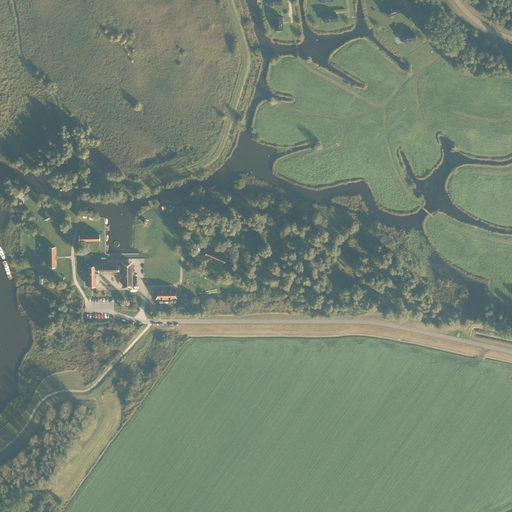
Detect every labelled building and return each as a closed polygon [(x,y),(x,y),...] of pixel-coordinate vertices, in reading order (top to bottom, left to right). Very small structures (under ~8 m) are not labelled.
[(400,12),(397,5),(386,10),(389,17),(400,12)] [(325,15),(325,22),(337,21),(337,14),(325,15)] [(416,40),(414,33),(402,35),(404,42),(416,40)] [(223,231),(231,231),(232,222),(224,221),(223,231)] [(205,255),(223,263),(226,258),(207,250),(205,255)] [(123,286),(127,285),(132,285),(132,265),(123,265),(123,267),(119,267),(119,266),(98,266),(98,267),(95,267),(95,266),(88,266),(89,286),(95,286),(95,271),(99,271),(99,272),(119,272),(119,270),(123,270),(123,286)] [(175,290),(158,290),(158,299),(175,299),(175,290)]
